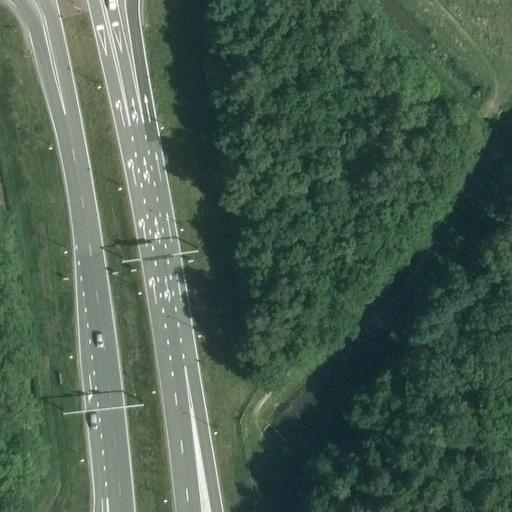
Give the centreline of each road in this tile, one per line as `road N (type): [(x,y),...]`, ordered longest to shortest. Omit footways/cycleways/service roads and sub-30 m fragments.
road 1 (primary): [(66,125),(117,481)]
road 2 (primary): [(179,377),(138,136)]
road 3 (primary): [(138,136),(108,73),(92,0)]
road 4 (primary): [(138,136),(109,0)]
road 5 (trunk): [(212,511),(179,377)]
road 6 (primary): [(138,136),(132,0)]
road 7 (primary): [(18,0),(31,15),(66,125)]
road 8 (primary): [(189,511),(179,377)]
road 9 (primary): [(46,0),(66,125)]
